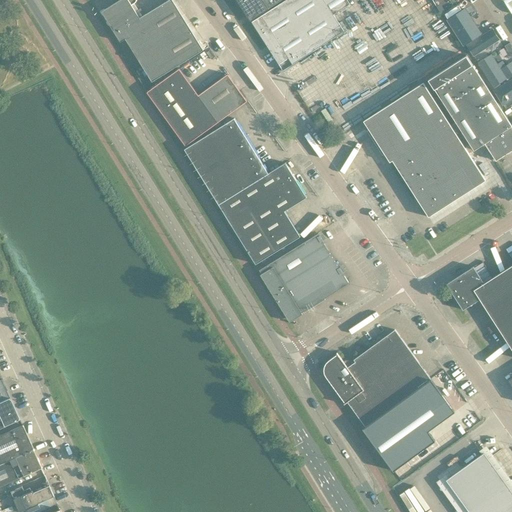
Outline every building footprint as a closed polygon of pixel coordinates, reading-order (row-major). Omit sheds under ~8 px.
[(132,5),(134,3),(135,2),(136,2),(136,1),(136,0),(119,0),(104,9),(104,8),(100,11),(102,15),(103,14),(107,20),(107,21),(107,22),(108,24),(109,25),(110,25),(120,42),(125,39),(152,81),(203,49),(172,0),(168,0),(140,18),(132,5)] [(237,0),(251,20),(281,0),(237,0)] [(350,4),(347,0),(285,0),(252,22),(283,70),(344,31),(333,14),(350,4)] [(482,0),(464,0),(441,15),(461,46),(497,23),(482,0)] [(511,0),(503,0),(511,13),(511,12),(511,0)] [(461,46),(466,55),(472,63),(508,40),(497,23),(461,46)] [(511,46),(508,40),(472,63),(490,92),(511,77),(511,46)] [(511,149),(511,126),(510,123),(490,92),(472,63),(466,55),(428,79),(474,150),(485,143),(496,160),(511,149)] [(247,101),(228,74),(198,95),(179,68),(147,92),(185,145),(218,122),(247,101)] [(327,121),(341,121),(341,86),(317,86),(317,82),(319,82),(319,74),(310,74),(302,74),(301,108),(327,108),(327,121)] [(511,77),(490,92),(510,123),(511,121),(511,77)] [(423,83),(363,121),(390,162),(392,160),(428,217),(486,180),(423,83)] [(234,118),(187,147),(184,149),(218,204),(268,173),(234,118)] [(285,162),(268,173),(218,204),(256,264),(300,236),(285,211),(307,197),(285,162)] [(318,233),(259,270),(261,274),(260,274),(289,322),(302,314),(302,312),(348,283),(318,233)] [(480,299),(511,349),(511,265),(484,283),(473,266),(446,284),(463,310),(480,299)] [(455,411),(431,379),(395,329),(354,359),(355,361),(348,367),(337,352),(336,353),(337,354),(329,360),(326,362),(324,366),(324,370),(324,373),(326,377),(345,403),(344,403),(344,404),(347,402),(372,436),(370,438),(394,471),(394,470),(435,440),(428,431),(455,411)] [(2,379),(0,380),(0,401),(10,398),(7,390),(2,379)] [(10,398),(0,401),(0,428),(20,419),(10,398)] [(0,464),(34,449),(23,425),(0,434),(0,464)] [(0,486),(42,467),(34,449),(0,464),(0,486)] [(448,478),(446,480),(469,511),(511,511),(511,492),(484,453),(482,454),(448,478)] [(408,474),(403,465),(396,469),(401,478),(408,474)] [(39,503),(54,496),(49,485),(33,492),(32,491),(31,491),(28,483),(11,490),(14,499),(19,511),(26,509),(27,511),(30,511),(41,507),(39,503)]
